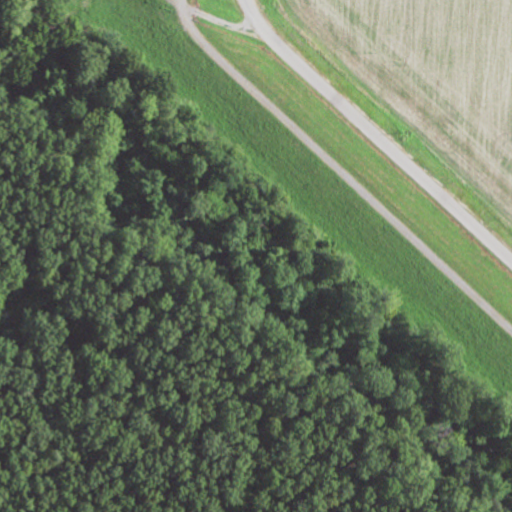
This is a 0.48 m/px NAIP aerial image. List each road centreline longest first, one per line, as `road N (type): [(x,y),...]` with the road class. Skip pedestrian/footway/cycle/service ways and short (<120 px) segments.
road 1 (track): [(181,0),(201,41),(511,328)]
road 2 (residential): [(511,254),(293,53),(252,0)]
